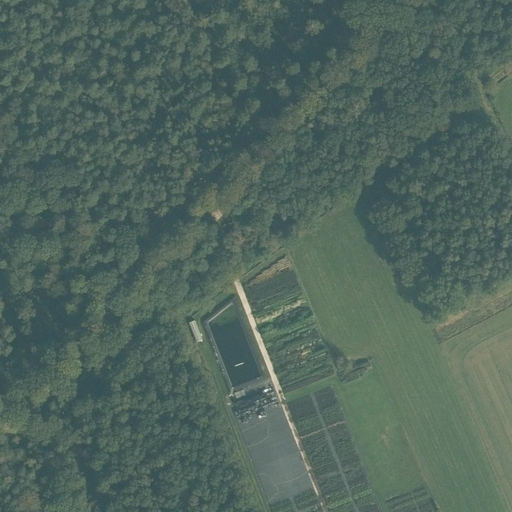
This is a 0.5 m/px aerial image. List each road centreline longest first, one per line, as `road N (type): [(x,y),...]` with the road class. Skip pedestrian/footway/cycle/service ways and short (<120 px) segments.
road 1 (track): [(0,442),(421,0)]
road 2 (track): [(0,155),(79,70),(116,44),(150,0)]
